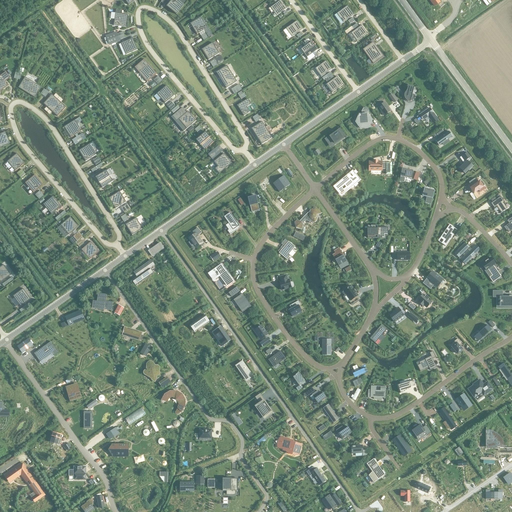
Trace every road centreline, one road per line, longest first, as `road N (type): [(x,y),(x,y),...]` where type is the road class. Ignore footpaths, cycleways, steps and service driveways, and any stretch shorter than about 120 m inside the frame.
road 1 (residential): [(245,152),(215,86),(175,26),(148,6),(137,17),(149,49),(237,151)]
road 2 (residential): [(115,243),(117,233),(53,128),(19,103),(11,111),(23,144),(110,244)]
road 3 (residential): [(162,231),(359,511)]
road 4 (residential): [(105,271),(209,420),(225,419),(242,440),(234,454),(267,497)]
road 5 (residential): [(115,511),(100,473),(6,340)]
road 6 (residential): [(315,187),(387,137),(430,160),(441,194)]
road 7 (residential): [(511,335),(404,412),(372,418)]
road 8 (residential): [(337,369),(305,358),(257,291),(252,260)]
road 9 (tertiary): [(511,150),(429,38)]
road 10 (residential): [(6,340),(105,271)]
